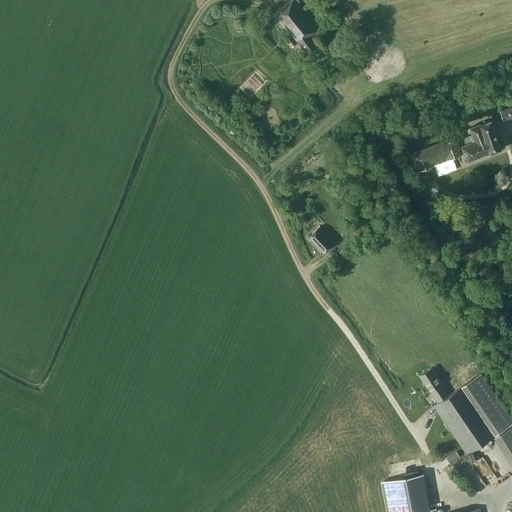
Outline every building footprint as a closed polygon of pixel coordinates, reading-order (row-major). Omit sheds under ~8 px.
[(300,1),(298,0),(291,0),(274,14),(290,36),(286,39),(292,46),(298,41),(308,54),(318,47),(311,37),(320,30),(298,2),(300,1)] [(503,120),(511,117),(511,106),(500,110),(503,120)] [(469,127),(472,134),(458,139),(456,135),(411,153),(417,171),(435,164),(434,163),(446,158),(447,159),(464,153),(468,163),(502,149),(490,119),(469,127)] [(367,232),(360,222),(350,230),(357,239),(367,232)] [(334,242),(319,227),(307,238),(323,254),(334,242)] [(348,252),(344,247),(338,252),(342,257),(348,252)] [(449,394),(431,367),(419,375),(437,402),(433,405),(466,454),(511,423),(511,419),(481,373),(449,394)] [(460,456),(456,451),(446,458),(450,464),(460,456)] [(480,511),(480,508),(461,511),(437,511),(436,507),(430,508),(423,473),(380,481),(386,511),(480,511)]
